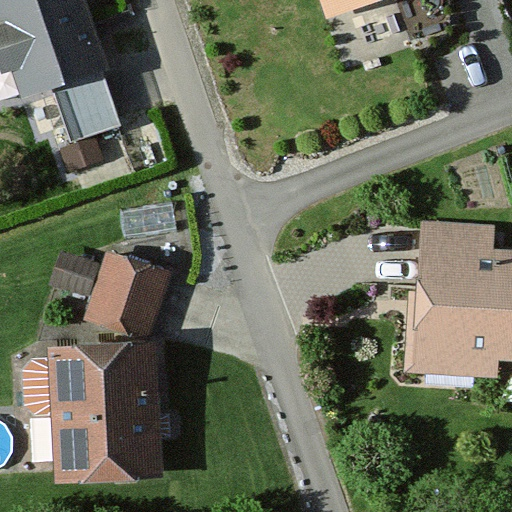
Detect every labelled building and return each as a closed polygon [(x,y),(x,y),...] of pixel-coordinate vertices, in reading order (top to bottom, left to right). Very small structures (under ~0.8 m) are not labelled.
[(81,0),(5,0),(0,2),(0,77),(2,84),(12,81),(22,108),(109,77),(81,0)] [(337,0),(345,20),(399,0),(337,0)] [(483,224),(410,219),(400,368),(483,373),(484,360),(511,361),(511,254),(481,252),(483,224)] [(92,249),(72,315),(134,334),(154,267),(92,249)] [(136,337),(29,342),(35,477),(142,472),(136,337)]
